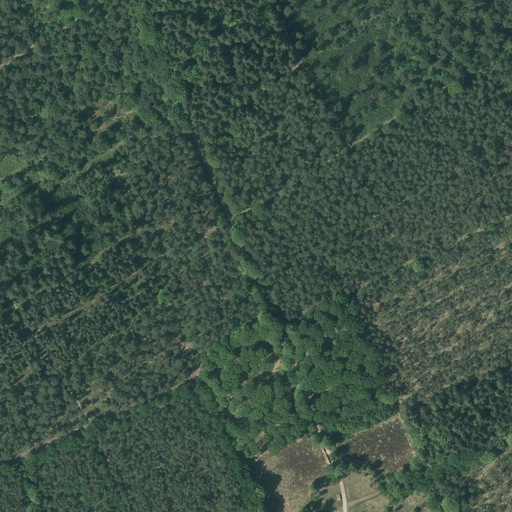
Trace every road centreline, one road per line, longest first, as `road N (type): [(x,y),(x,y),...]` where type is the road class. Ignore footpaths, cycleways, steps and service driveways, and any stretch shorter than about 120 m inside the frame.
road 1 (track): [(344,505),(342,484),(139,0)]
road 2 (track): [(0,457),(201,376),(197,361),(272,326)]
road 3 (unknown): [(126,511),(88,417),(0,275)]
road 4 (track): [(0,220),(180,101)]
road 5 (track): [(352,148),(511,47)]
road 6 (track): [(344,505),(511,433)]
road 7 (track): [(352,148),(265,0)]
road 8 (track): [(232,224),(352,148)]
road 9 (track): [(511,141),(387,209)]
